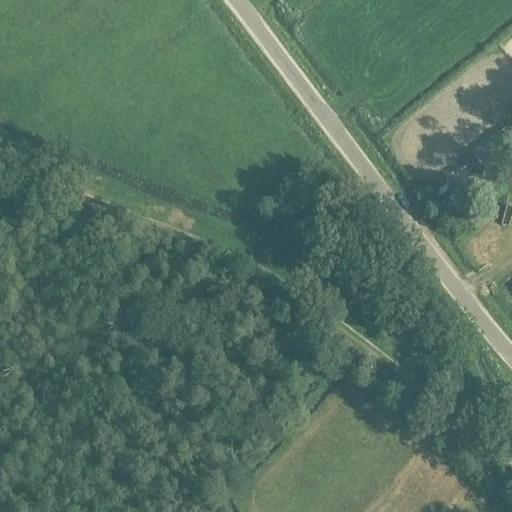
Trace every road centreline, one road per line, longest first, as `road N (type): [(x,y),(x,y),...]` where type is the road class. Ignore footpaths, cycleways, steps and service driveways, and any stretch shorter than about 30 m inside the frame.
road 1 (track): [(511,463),(195,241),(0,167)]
road 2 (unclassified): [(511,352),(238,0)]
